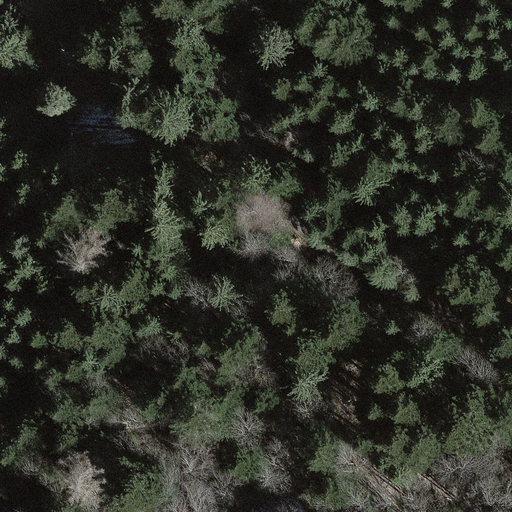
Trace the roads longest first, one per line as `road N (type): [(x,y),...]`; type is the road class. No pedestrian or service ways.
road 1 (track): [(143,133),(363,288),(466,326),(511,368)]
road 2 (track): [(0,80),(38,105),(143,133)]
